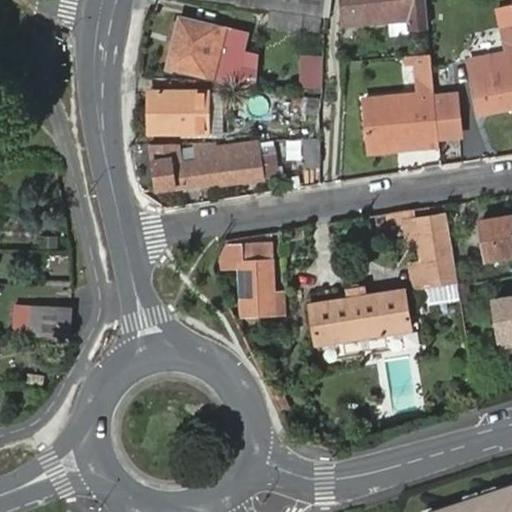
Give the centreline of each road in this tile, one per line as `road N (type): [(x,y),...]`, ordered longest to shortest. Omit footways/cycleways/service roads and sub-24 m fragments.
road 1 (residential): [(124,236),(511,174)]
road 2 (tertiary): [(247,457),(325,480),(511,435)]
road 3 (secondary): [(108,10),(101,128),(124,236)]
road 4 (secondary): [(247,457),(252,432),(236,383),(195,355),(154,355)]
road 5 (secondary): [(96,451),(120,489),(139,502),(165,509),(217,497)]
road 6 (secondary): [(124,236),(154,355)]
road 7 (secondary): [(154,355),(106,387),(96,451)]
